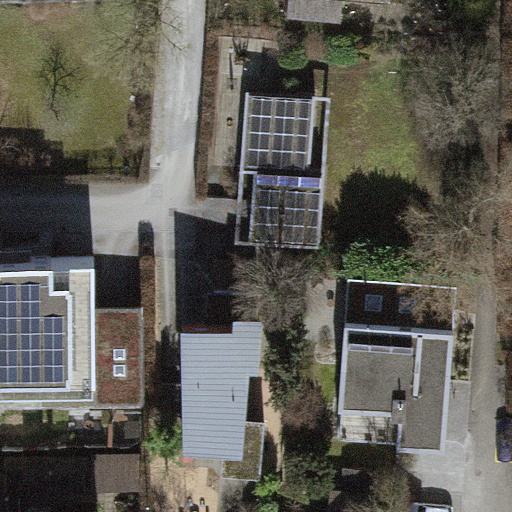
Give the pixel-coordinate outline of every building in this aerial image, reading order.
[(410,0),(299,0),(299,10),(408,20),(410,0)] [(12,34),(0,33),(0,115),(8,116),(12,34)] [(344,100),(252,98),(247,266),(340,269),(344,100)] [(106,253),(0,255),(0,391),(109,389),(106,253)] [(244,309),(242,322),(190,324),(203,462),(258,458),(266,308),(244,309)] [(355,441),(458,446),(465,327),(361,321),(355,441)] [(144,456),(99,457),(100,487),(145,486),(144,456)] [(387,511),(388,490),(341,490),(340,511),(387,511)]
